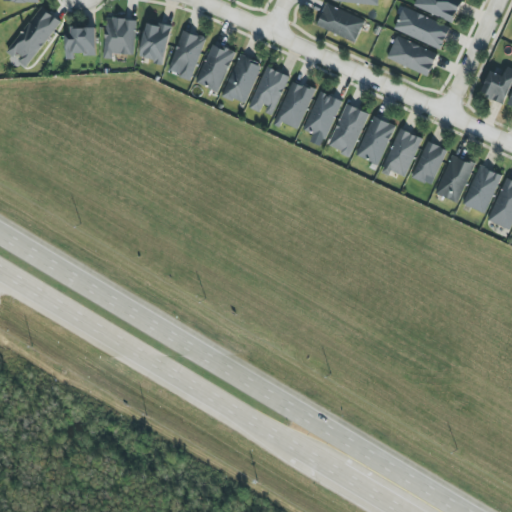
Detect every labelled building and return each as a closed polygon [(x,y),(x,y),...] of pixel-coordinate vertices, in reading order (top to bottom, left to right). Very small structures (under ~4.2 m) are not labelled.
[(417,0),(414,9),(455,22),(461,0),(417,0)] [(365,18),(325,6),(318,29),(358,41),(365,18)] [(27,67),(61,22),(41,7),(7,53),(27,67)] [(451,28),(405,7),(394,29),(441,50),(451,28)] [(104,59),(113,59),(114,54),(135,56),(137,20),(106,18),(104,59)] [(147,22),(140,59),(164,64),(172,27),(147,22)] [(96,28),(65,29),(66,60),(76,60),(76,55),(97,54),(96,28)] [(191,80),(206,39),(183,30),(168,72),(191,80)] [(387,59),(429,77),(438,54),(397,36),(387,59)] [(235,53),(212,44),(196,84),(219,93),(235,53)] [(222,95),(245,105),(263,65),(241,55),(222,95)] [(249,108),(260,113),(261,110),(273,115),(290,76),(267,67),(249,108)] [(505,104),(511,85),(511,68),(507,67),(504,76),(490,71),(481,95),(505,104)] [(298,131),(316,90),(294,80),(275,121),(298,131)] [(342,101),(320,92),(305,129),(327,138),(342,101)] [(370,113),(347,104),(329,147),(351,157),(370,113)] [(379,166),(396,127),(374,117),(357,156),(379,166)] [(423,138),(400,129),(382,173),(390,176),(392,172),(406,178),(423,138)] [(412,177),(432,187),(449,151),(429,141),(412,177)] [(458,204),(476,165),(452,155),(435,193),(458,204)] [(463,204),(485,214),(503,176),(480,166),(463,204)] [(511,230),(511,180),(505,179),(489,222),(511,230)]
